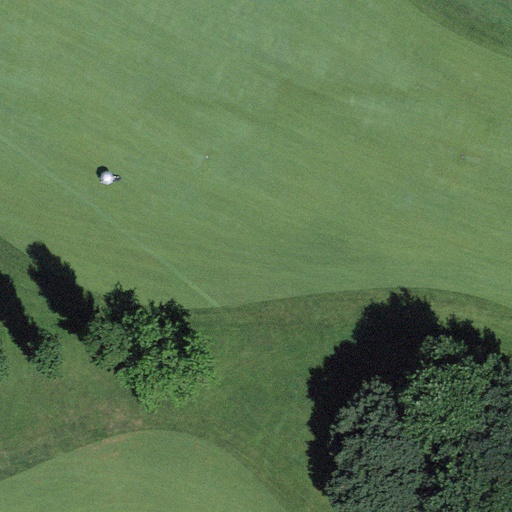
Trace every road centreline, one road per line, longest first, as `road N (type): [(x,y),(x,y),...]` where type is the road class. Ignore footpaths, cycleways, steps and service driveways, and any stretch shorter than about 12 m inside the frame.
road 1 (track): [(0,258),(93,297),(165,309),(374,299),(511,314)]
road 2 (track): [(0,461),(113,421),(183,422),(250,457),(315,511)]
